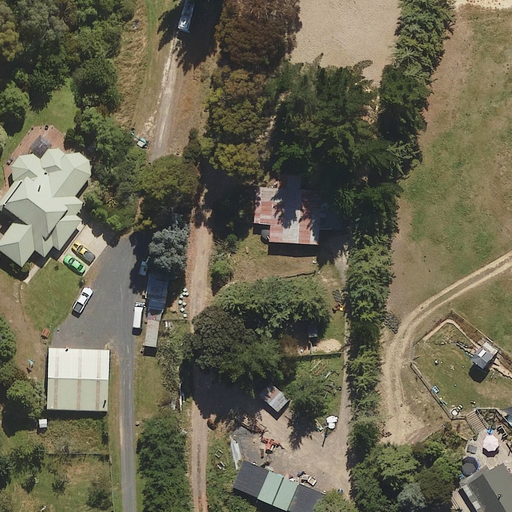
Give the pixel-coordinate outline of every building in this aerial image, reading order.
[(80,223),(74,218),(86,203),(75,195),(95,168),(69,149),(66,154),(60,150),(49,150),(41,161),(34,156),(17,158),(7,172),(12,182),(18,187),(1,208),(16,219),(0,240),(0,251),(21,267),(34,250),(44,257),(53,246),(59,251),(80,223)] [(304,172),(281,171),(280,188),(259,187),(257,221),(274,222),(274,240),(321,242),(324,190),(303,189),(304,172)] [(171,271),(154,268),(148,310),(166,312),(171,271)] [(108,352),(48,350),(46,410),(106,412),(108,352)] [(228,488),(289,511),(316,511),(325,490),(240,457),(228,488)] [(511,511),(511,478),(501,461),(462,485),(478,511),(511,511)]
